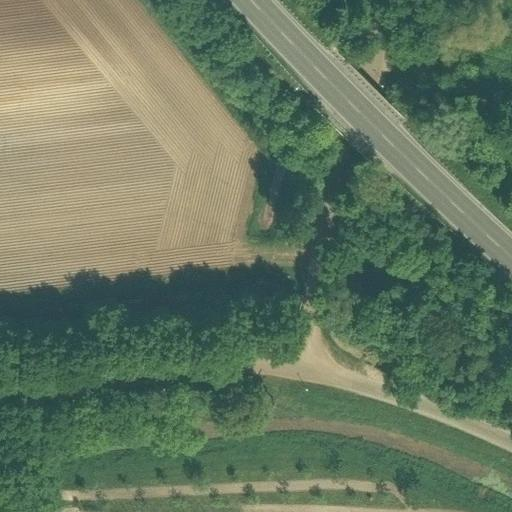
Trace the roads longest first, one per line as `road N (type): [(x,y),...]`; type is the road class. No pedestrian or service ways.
road 1 (residential): [(299,364),(325,221),(373,73),(382,0)]
road 2 (primary): [(253,0),(387,141),(511,251)]
road 3 (residential): [(299,364),(210,355),(0,377)]
road 4 (residential): [(511,440),(406,393),(299,364)]
